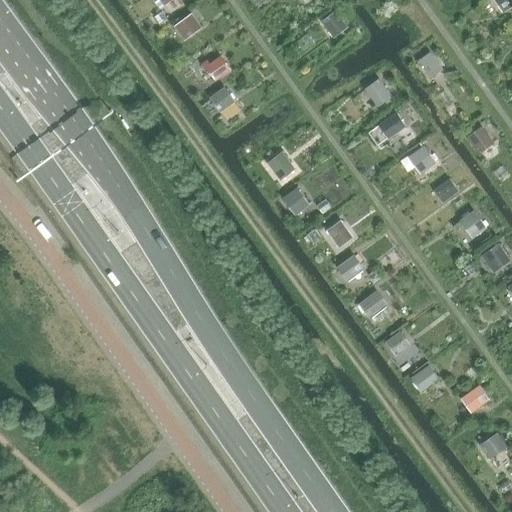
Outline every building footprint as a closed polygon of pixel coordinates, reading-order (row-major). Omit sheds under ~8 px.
[(155,0),(161,9),(173,0),(155,0)] [(511,0),(495,0),(504,12),(511,7),(511,0)] [(350,29),(336,10),(320,20),(335,40),(350,29)] [(193,13),(175,26),(185,40),(204,27),(193,13)] [(418,61),(431,78),(445,70),(431,52),(418,61)] [(208,69),(216,80),(232,69),(222,55),(211,63),(208,60),(202,64),(207,70),(208,69)] [(365,89),(378,107),(394,96),(381,78),(365,89)] [(237,101),(225,86),(211,97),(223,112),(237,101)] [(397,113),(380,125),(388,138),(406,126),(397,113)] [(495,144),(482,127),(468,137),(480,154),(495,144)] [(439,162),(426,143),(412,153),(425,171),(439,162)] [(283,152),(268,163),(280,180),(296,169),(283,152)] [(461,191),(450,176),(437,186),(448,200),(461,191)] [(312,205),(298,187),(283,198),(296,216),(312,205)] [(489,228),(475,210),(460,220),(473,238),(489,228)] [(356,237),(343,220),(328,230),(341,248),(356,237)] [(486,257),(497,273),(511,262),(511,257),(503,245),(486,257)] [(348,281),(366,269),(355,254),(337,267),(348,281)] [(371,319),(389,305),(378,290),(360,303),(371,319)] [(397,356),(412,346),(401,331),(387,342),(397,356)] [(430,365),(412,378),(423,392),(441,380),(430,365)] [(480,384),(462,397),(473,413),(491,400),(480,384)] [(509,447),(499,432),(481,444),(491,460),(509,447)]
